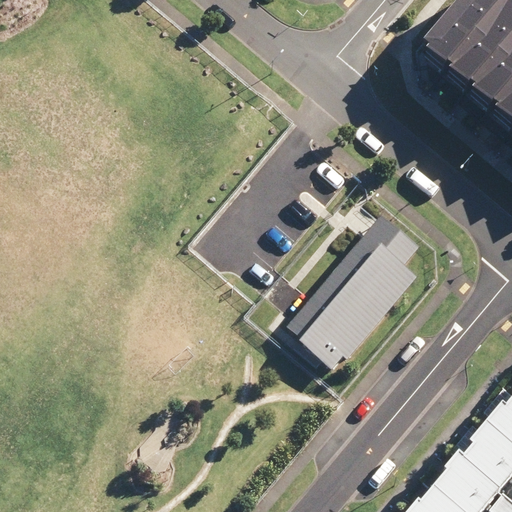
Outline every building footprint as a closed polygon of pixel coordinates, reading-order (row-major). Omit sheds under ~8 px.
[(446,66),(500,0),(463,0),(423,49),(446,66)] [(511,33),(511,1),(510,0),(500,0),(446,66),(469,85),(511,33)] [(511,80),(511,33),(469,85),(492,105),(511,80)] [(511,80),(492,105),(511,121),(511,80)] [(388,215),(288,327),(336,369),(418,277),(405,266),(423,246),(388,215)] [(511,398),(495,420),(492,418),(460,458),(466,462),(457,474),(450,468),(434,488),(436,489),(414,511),(511,511),(511,509),(497,495),(509,483),(511,486),(511,398)]
